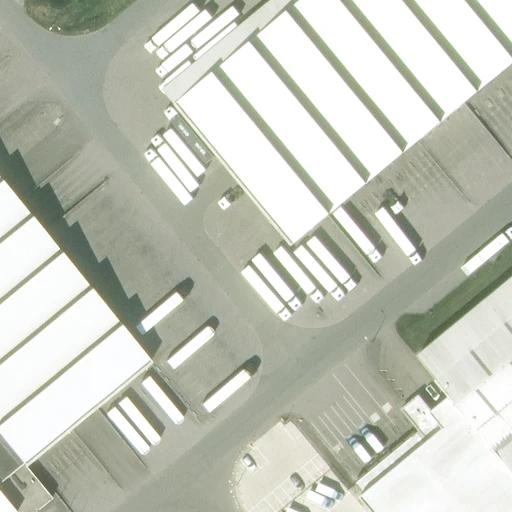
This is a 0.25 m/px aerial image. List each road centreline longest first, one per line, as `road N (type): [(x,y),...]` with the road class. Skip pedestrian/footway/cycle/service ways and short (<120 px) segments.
road 1 (unclassified): [(63,81),(305,373)]
road 2 (unclassified): [(305,373),(511,201)]
road 3 (unclassified): [(136,511),(305,373)]
road 4 (unclassified): [(63,81),(161,0)]
